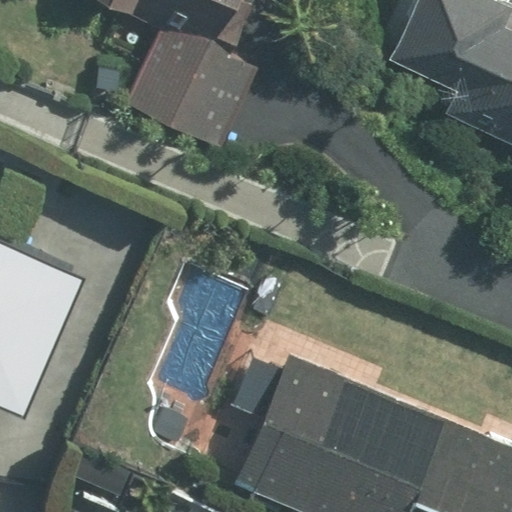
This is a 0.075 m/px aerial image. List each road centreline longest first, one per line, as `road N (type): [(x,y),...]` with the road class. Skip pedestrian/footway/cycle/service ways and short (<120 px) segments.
road 1 (unknown): [(0,100),(511,312)]
road 2 (unknown): [(78,215),(26,414),(15,511)]
